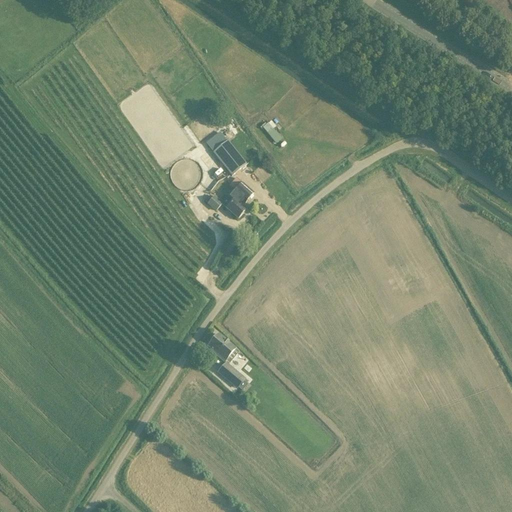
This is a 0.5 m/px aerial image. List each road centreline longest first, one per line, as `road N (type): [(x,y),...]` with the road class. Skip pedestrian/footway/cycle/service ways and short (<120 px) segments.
road 1 (unclassified): [(88,511),(223,303),(312,203),(347,176),(418,142),(511,201)]
road 2 (unclassified): [(511,88),(370,0)]
